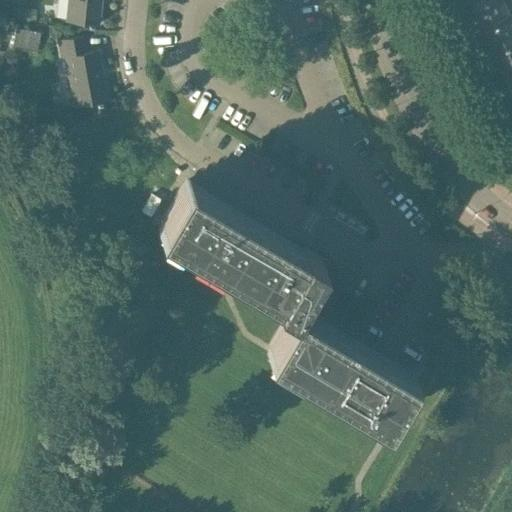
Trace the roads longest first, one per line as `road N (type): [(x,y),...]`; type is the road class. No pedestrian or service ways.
road 1 (residential): [(174,141),(366,254),(468,258),(511,277)]
road 2 (unclassified): [(511,226),(441,160),(405,99),(373,0)]
road 3 (residential): [(174,141),(150,112),(132,64),(138,0)]
